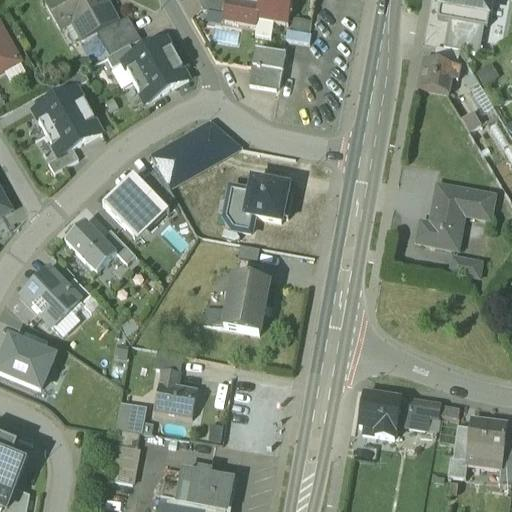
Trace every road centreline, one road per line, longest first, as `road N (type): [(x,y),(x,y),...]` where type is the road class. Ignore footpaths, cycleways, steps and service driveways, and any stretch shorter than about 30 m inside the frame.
road 1 (residential): [(213,100),(138,140),(44,226)]
road 2 (primary): [(331,349),(363,159)]
road 3 (residential): [(511,400),(331,349)]
road 4 (residential): [(213,100),(257,137),(363,159)]
road 5 (primary): [(302,511),(331,349)]
road 6 (primary): [(363,159),(389,0)]
road 7 (residential): [(55,511),(58,451),(30,418),(0,408)]
